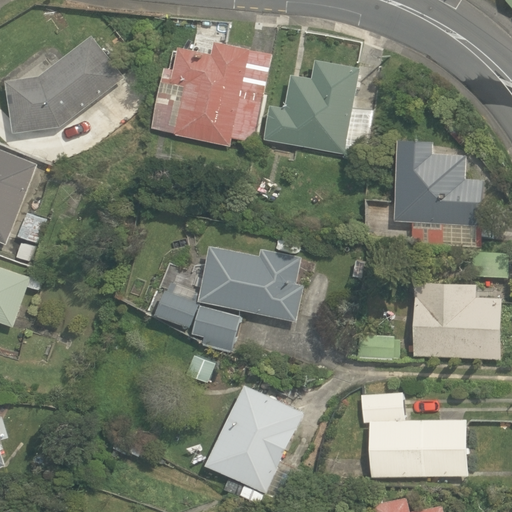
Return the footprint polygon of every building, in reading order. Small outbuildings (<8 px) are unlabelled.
[(7,77),(15,131),(63,124),(128,75),(95,32),(53,64),(46,56),(17,76),(7,77)] [(254,142),(274,52),(206,37),(203,50),(181,44),(176,67),(167,64),(153,127),(231,145),(233,137),(254,142)] [(375,109),(355,105),(362,66),(317,57),(313,75),(293,71),(287,104),(273,102),(266,136),(346,153),(345,157),(366,161),(375,109)] [(400,135),(396,218),(414,219),(413,244),(483,248),(486,177),(468,176),(469,152),(435,151),(436,137),(400,135)] [(41,160),(0,144),(0,239),(9,242),(41,160)] [(19,235),(38,243),(48,220),(29,211),(19,235)] [(213,241),(200,298),(298,319),(306,282),(299,281),(304,253),(263,244),(261,252),(213,241)] [(482,274),(508,275),(509,250),(483,249),(482,274)] [(34,274),(0,262),(0,319),(16,325),(34,274)] [(418,278),(416,353),(504,357),(505,293),(480,293),(479,280),(418,278)] [(191,325),(202,300),(167,285),(156,309),(191,325)] [(244,314),(203,302),(194,330),(206,334),(204,340),(234,349),(244,314)] [(248,381),(207,461),(269,491),(306,410),(248,381)] [(471,472),(469,415),(407,416),(405,389),(364,391),(365,420),(372,419),(373,474),(471,472)] [(0,465),(8,462),(0,438),(0,465)] [(240,494),(244,484),(230,478),(226,488),(240,494)] [(415,490),(378,494),(381,511),(477,511),(476,503),(418,511),(415,490)]
